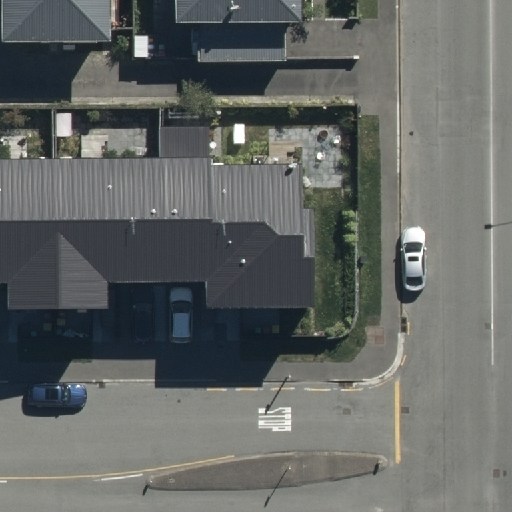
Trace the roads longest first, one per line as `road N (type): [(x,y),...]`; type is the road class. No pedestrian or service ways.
road 1 (residential): [(0,479),(495,480)]
road 2 (tertiary): [(491,0),(495,480)]
